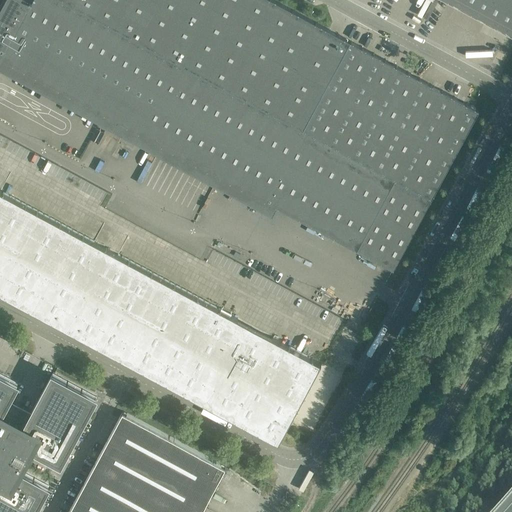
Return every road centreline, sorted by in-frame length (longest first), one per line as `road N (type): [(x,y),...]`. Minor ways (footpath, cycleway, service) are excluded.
road 1 (unclassified): [(0,306),(273,453),(301,459),(366,373),(511,108)]
road 2 (unclassified): [(511,96),(332,0)]
